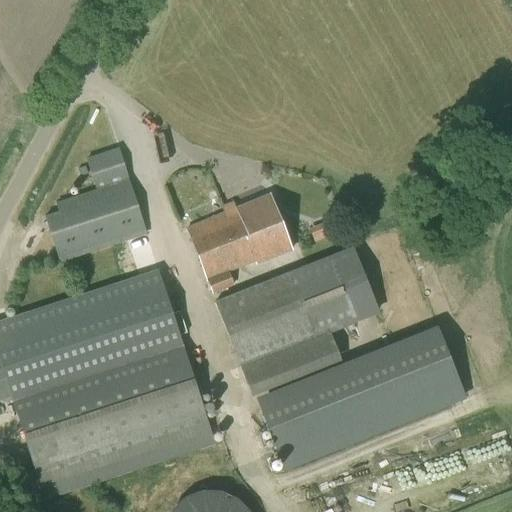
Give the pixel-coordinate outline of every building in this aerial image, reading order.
[(57,257),(145,229),(118,147),(87,157),(97,188),(55,202),(58,211),(44,215),(57,257)] [(256,264),(292,249),(270,194),(185,228),(212,294),(234,286),(228,271),(254,260),(256,264)] [(352,245),(214,302),(250,396),(342,358),(330,332),(379,312),(352,245)] [(0,362),(44,499),(214,448),(157,269),(0,319),(0,362)] [(448,406),(466,399),(436,325),(391,343),(254,398),(284,471),(448,406)] [(231,496),(220,491),(208,490),(196,492),(185,497),(175,504),(169,511),(248,511),(241,503),(231,496)]
